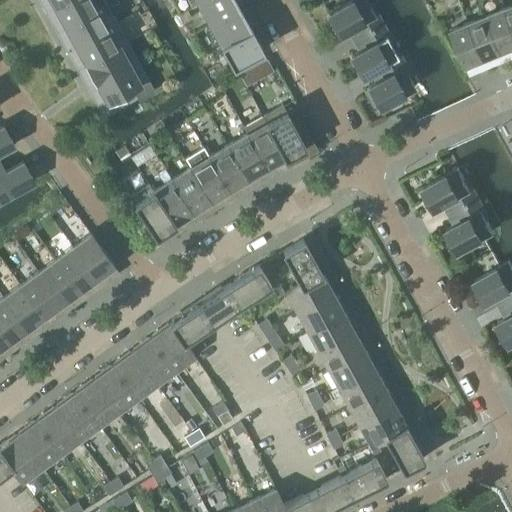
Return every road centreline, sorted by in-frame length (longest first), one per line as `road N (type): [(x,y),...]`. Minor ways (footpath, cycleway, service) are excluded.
road 1 (residential): [(511,440),(364,172)]
road 2 (residential): [(0,78),(158,293)]
road 3 (residential): [(158,293),(364,172)]
road 4 (residential): [(364,172),(269,0)]
road 5 (residential): [(0,398),(158,293)]
road 6 (residential): [(364,172),(511,100)]
road 7 (residential): [(392,511),(503,458)]
